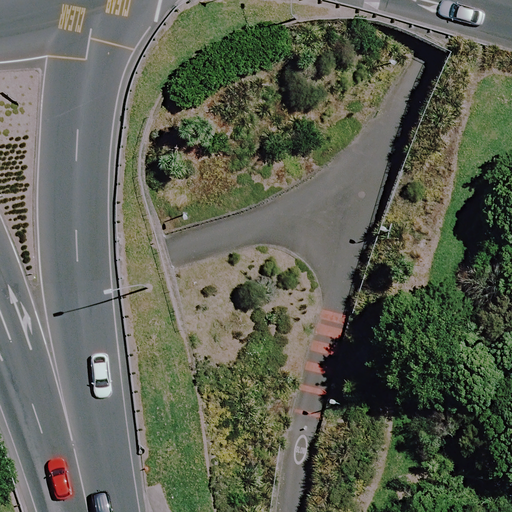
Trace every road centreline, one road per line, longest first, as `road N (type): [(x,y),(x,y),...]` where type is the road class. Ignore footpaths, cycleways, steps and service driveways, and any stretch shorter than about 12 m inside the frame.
road 1 (secondary): [(68,0),(85,56),(74,246),(103,511)]
road 2 (secondary): [(73,511),(0,322)]
